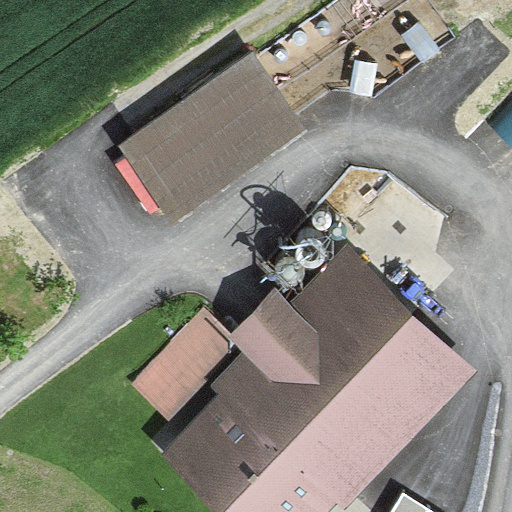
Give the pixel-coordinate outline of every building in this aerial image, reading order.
[(119,155),(177,231),(306,134),(248,58),(119,155)] [(511,88),(496,106),(511,121),(511,88)] [(511,139),(496,122),(464,152),(511,203),(511,139)] [(349,511),(473,389),(343,259),(290,312),(275,297),(229,343),(239,354),(206,388),(215,397),(157,456),(213,511),(332,511),(334,510),(336,511),(349,511)] [(205,294),(130,373),(164,404),(239,326),(205,294)]
